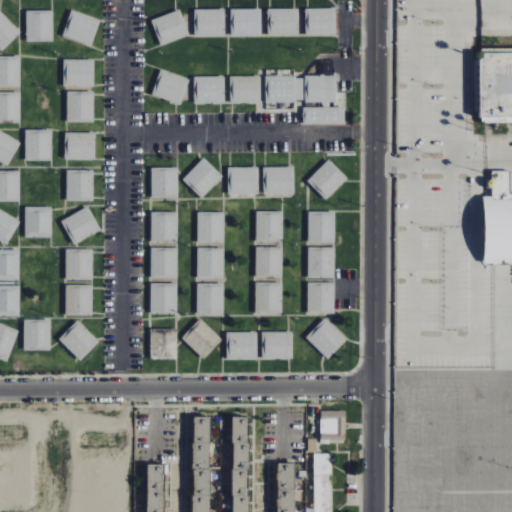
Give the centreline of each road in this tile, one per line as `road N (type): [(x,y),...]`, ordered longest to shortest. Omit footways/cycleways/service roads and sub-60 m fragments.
road 1 (residential): [(375,0),(372,511)]
road 2 (residential): [(0,387),(373,383)]
